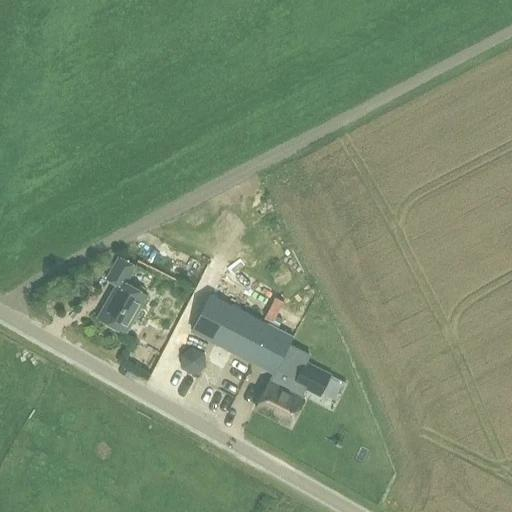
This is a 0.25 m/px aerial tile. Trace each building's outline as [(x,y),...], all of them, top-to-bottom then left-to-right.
[(125,334),(148,296),(127,283),(136,267),(119,257),(107,278),(117,284),(97,317),(125,334)] [(258,276),(253,285),(273,298),(278,289),(258,276)] [(274,373),(292,337),(200,289),(191,305),(202,311),(192,331),(274,373)] [(135,350),(151,366),(162,354),(146,338),(135,350)] [(193,348),(182,355),(182,368),(194,374),(205,367),(204,353),(193,348)] [(331,374),(305,361),(301,370),(295,368),(284,391),(268,384),(257,409),(291,425),(303,400),(291,394),(296,384),(320,396),(331,374)]
